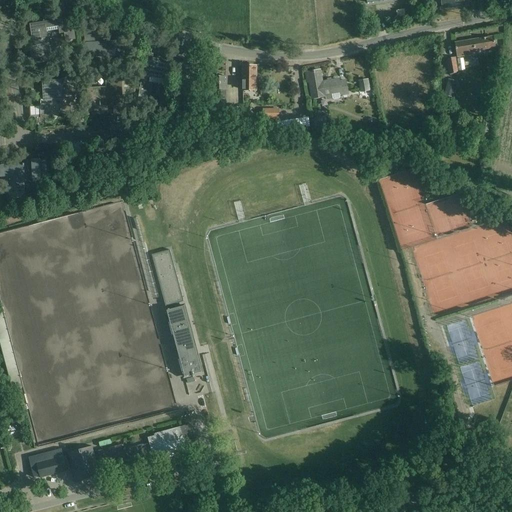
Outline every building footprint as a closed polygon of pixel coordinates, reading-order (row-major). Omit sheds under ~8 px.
[(65,19),(30,25),(33,46),(30,47),(32,59),(43,57),(44,63),(51,62),(47,32),(59,30),(59,34),(64,34),(65,42),(75,40),(72,20),(71,20),(65,21),(65,19)] [(85,28),(87,48),(87,56),(92,56),(92,57),(95,57),(94,55),(105,54),(105,56),(127,54),(126,38),(114,38),(115,42),(99,43),(98,27),(85,28)] [(455,43),(456,53),(457,58),(476,55),(476,51),(496,48),(494,37),(455,43)] [(139,97),(147,98),(150,76),(166,79),(164,90),(160,89),(157,112),(164,113),(172,64),(152,60),(153,54),(146,53),(139,97)] [(448,59),(450,74),(457,73),(455,58),(448,59)] [(243,67),(243,77),(242,90),(256,91),(256,82),(256,67),(243,67)] [(320,71),(306,74),(307,82),(310,82),(312,98),(332,95),(333,99),(334,100),(340,99),(341,97),(340,93),(341,93),(341,95),(348,94),(346,81),(339,82),(339,80),(322,83),(320,71)] [(74,77),(65,78),(65,80),(63,80),(43,81),(44,100),(62,99),(62,112),(60,112),(73,112),(73,100),(75,100),(74,98),(73,98),(72,91),(74,91),(74,92),(74,84),(74,77)] [(205,90),(209,126),(242,122),(240,107),(226,109),(226,77),(213,77),(213,89),(205,90)] [(88,89),(89,97),(89,107),(115,106),(115,115),(126,115),(126,99),(122,99),(122,79),(107,79),(107,89),(88,89)] [(360,81),(362,93),(369,91),(367,80),(360,81)] [(448,80),(444,96),(453,98),(457,82),(448,80)] [(40,99),(41,117),(51,117),(51,108),(52,108),(52,104),(43,104),(43,105),(41,105),(41,99),(40,99)] [(264,110),(264,119),(278,119),(278,110),(264,110)] [(327,128),(326,117),(314,119),(315,129),(327,128)] [(73,159),(73,171),(86,170),(86,158),(73,159)] [(41,182),(41,181),(47,181),(47,160),(40,160),(40,159),(32,160),(32,161),(26,161),(27,164),(23,164),(23,165),(6,166),(6,165),(0,165),(0,176),(6,177),(6,182),(7,182),(7,180),(23,180),(24,180),(24,182),(32,182),(32,183),(41,182)] [(152,255),(166,307),(184,302),(170,250),(152,255)] [(166,311),(184,377),(192,375),(193,377),(194,377),(194,375),(202,373),(184,306),(166,311)] [(214,351),(208,352),(215,379),(221,378),(214,351)] [(149,444),(145,445),(148,456),(152,454),(152,455),(196,444),(191,424),(155,434),(156,436),(148,438),(149,444)] [(98,451),(100,458),(102,468),(148,456),(145,445),(122,451),(121,445),(98,451)] [(91,473),(98,471),(92,446),(81,449),(81,451),(79,451),(79,450),(68,453),(76,484),(87,480),(92,478),(91,473)] [(34,479),(40,477),(40,478),(70,471),(66,456),(64,457),(61,447),(28,456),(34,479)]
